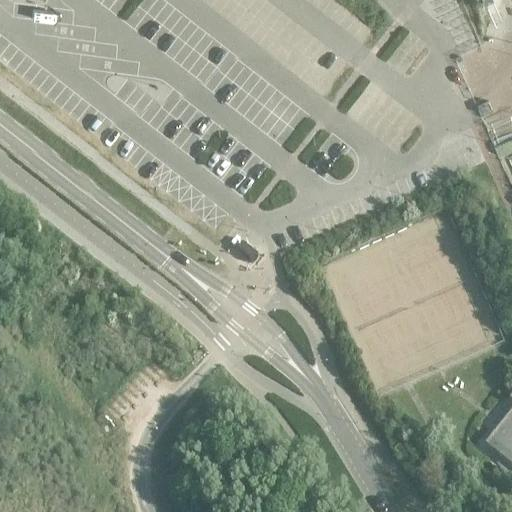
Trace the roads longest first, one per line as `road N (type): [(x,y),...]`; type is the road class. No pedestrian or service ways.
road 1 (secondary): [(168,259),(0,127)]
road 2 (secondary): [(322,400),(248,305),(168,259)]
road 3 (secondary): [(168,259),(322,400)]
road 4 (secondary): [(386,511),(322,400)]
